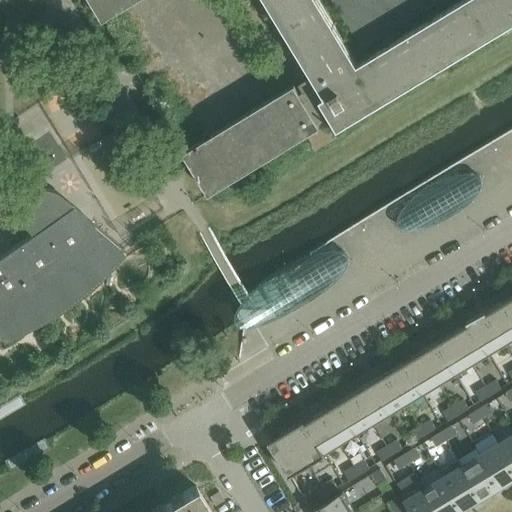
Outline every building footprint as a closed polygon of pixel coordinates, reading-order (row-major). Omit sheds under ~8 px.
[(135,0),(92,0),(104,19),(112,14),(135,0)] [(269,0),(318,81),(317,82),(318,82),(300,93),(295,83),(184,151),(209,193),(320,125),(318,122),(331,114),(338,127),(367,109),(366,108),(511,19),(511,0),(461,0),(359,62),(355,57),(320,0),(335,0),(363,44),(435,0),(269,0)] [(511,129),(255,278),(278,316),(511,179),(511,129)] [(99,272),(108,262),(116,253),(121,248),(121,249),(122,248),(80,213),(80,212),(56,193),(53,191),(49,189),(45,188),(41,188),(37,189),(33,191),(29,193),(26,195),(24,198),(22,202),(21,206),(20,210),(20,214),(21,218),(23,222),(25,225),(30,234),(0,255),(0,336),(0,335),(8,332),(23,325),(36,317),(43,314),(50,310),(56,306),(63,301),(69,297),(74,293),(80,289),(84,285),(89,280),(99,272)] [(511,291),(502,298),(511,314),(511,291)] [(511,335),(511,314),(502,298),(485,308),(505,340),(511,335)] [(505,340),(485,308),(469,318),(489,350),(505,340)] [(489,350),(469,318),(453,329),(472,360),(489,350)] [(472,360),(453,329),(436,339),(456,370),(472,360)] [(456,370),(436,339),(420,349),(439,380),(456,370)] [(439,380),(420,349),(403,359),(423,391),(439,380)] [(423,391),(403,359),(387,369),(406,401),(423,391)] [(406,401),(387,369),(371,379),(390,411),(406,401)] [(390,411),(371,379),(354,389),(373,421),(390,411)] [(501,388),(496,380),(486,386),(491,395),(501,388)] [(486,386),(476,393),(481,401),(491,395),(486,386)] [(373,421),(354,389),(338,400),(357,431),(373,421)] [(511,397),(507,389),(497,395),(502,404),(511,397)] [(487,401),(492,410),(502,404),(497,395),(487,401)] [(357,431),(338,400),(321,410),(341,441),(357,431)] [(463,400),(453,406),(458,414),(469,408),(463,400)] [(453,406),(443,412),(448,421),(458,414),(453,406)] [(341,441),(321,410),(305,420),(324,451),(341,441)] [(470,412),(460,418),(465,426),(475,420),(470,412)] [(304,418),(287,428),(308,462),(324,451),(305,420),(304,418)] [(450,424),(455,433),(465,426),(460,418),(450,424)] [(436,428),(431,419),(420,426),(426,434),(436,428)] [(420,426),(410,432),(415,440),(426,434),(420,426)] [(287,428),(269,439),(289,473),(308,462),(287,428)] [(511,433),(500,441),(511,461),(511,433)] [(433,434),(423,441),(428,449),(439,443),(433,434)] [(404,447),(399,439),(389,445),(394,454),(404,447)] [(413,447),(418,455),(428,449),(423,441),(413,447)] [(511,461),(500,441),(481,452),(501,484),(511,476),(511,461)] [(389,445),(379,451),(384,460),(394,454),(389,445)] [(481,452),(463,464),(482,495),(501,484),(481,452)] [(396,457),(385,464),(391,472),(401,466),(396,457)] [(370,468),(365,459),(354,466),(360,474),(370,468)] [(463,464),(444,475),(464,506),(482,495),(463,464)] [(354,466),(344,472),(349,480),(360,474),(354,466)] [(387,477),(380,467),(372,472),(378,482),(387,477)] [(444,475),(426,486),(441,511),(454,511),(464,506),(444,475)] [(363,497),(371,492),(367,487),(375,482),(371,476),(355,486),(363,497)] [(333,479),(323,485),(328,494),(338,487),(333,479)] [(151,511),(211,511),(195,485),(151,511)] [(318,500),(328,494),(323,485),(312,491),(318,500)] [(441,511),(426,486),(407,498),(415,511),(441,511)] [(343,490),(312,509),(313,511),(350,511),(355,509),(343,490)] [(397,494),(389,500),(395,510),(404,505),(397,494)]
